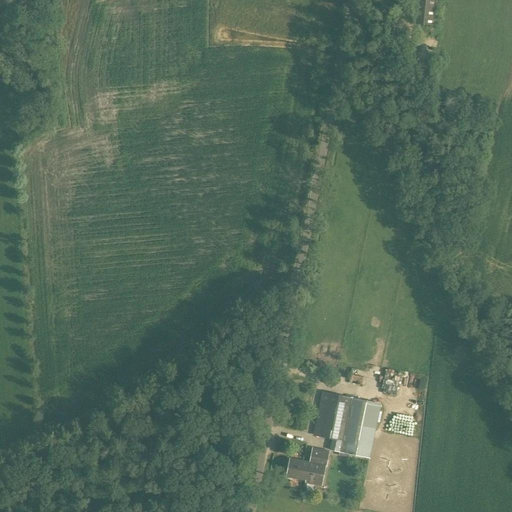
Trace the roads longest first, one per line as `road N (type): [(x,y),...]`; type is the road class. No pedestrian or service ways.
road 1 (tertiary): [(252,511),(352,0)]
road 2 (track): [(339,65),(351,69),(511,377)]
